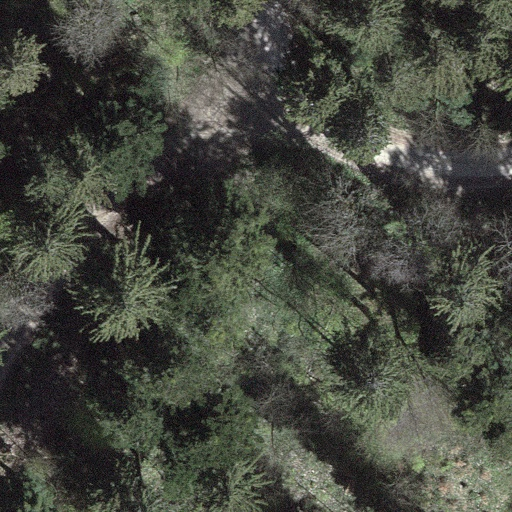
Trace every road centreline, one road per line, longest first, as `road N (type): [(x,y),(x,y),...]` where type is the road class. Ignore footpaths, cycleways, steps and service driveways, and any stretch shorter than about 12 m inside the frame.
road 1 (track): [(0,380),(83,247),(165,153),(283,42)]
road 2 (unclassified): [(275,0),(283,42),(309,99),(348,134),(392,156),(441,167),(511,163)]
